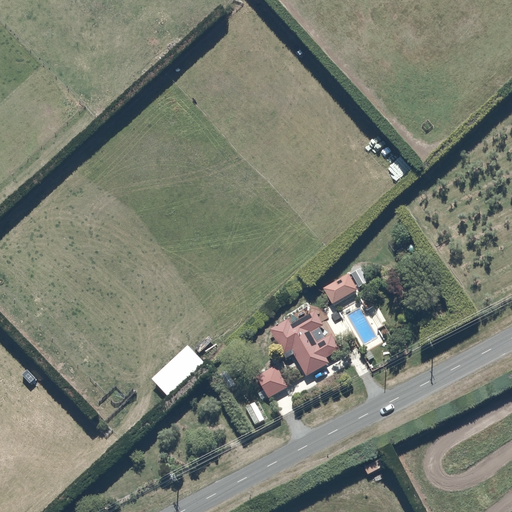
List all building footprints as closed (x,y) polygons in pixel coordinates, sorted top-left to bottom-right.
[(325,289),(334,305),(359,291),(350,274),(325,289)] [(291,353),(309,378),(331,363),(328,360),(341,350),(309,306),(272,333),(288,356),(291,353)] [(190,348),(156,380),(169,394),(203,362),(190,348)] [(276,367),(259,379),(272,398),(289,387),(276,367)] [(386,463),(381,456),(364,465),(369,473),(386,463)]
